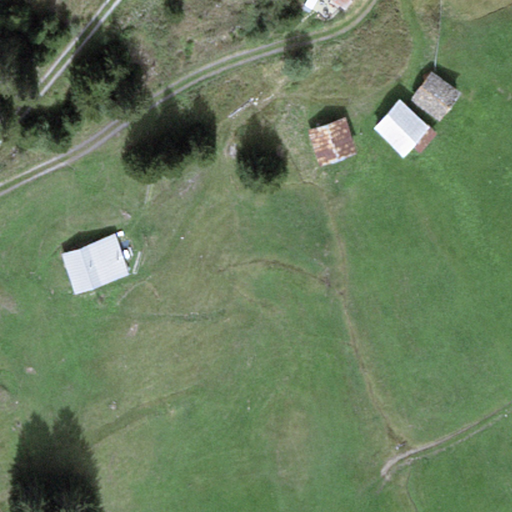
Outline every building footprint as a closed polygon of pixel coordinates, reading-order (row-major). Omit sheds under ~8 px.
[(330,0),(346,11),(353,0),(330,0)] [(430,70),(414,95),(444,116),(461,90),(430,70)] [(398,99),(371,127),(404,158),(431,130),(398,99)] [(360,149),(347,117),(311,132),(325,164),(360,149)] [(114,237),(61,256),(75,295),(128,276),(114,237)]
